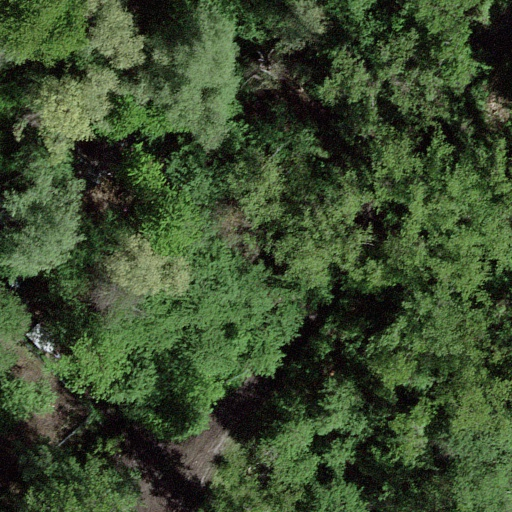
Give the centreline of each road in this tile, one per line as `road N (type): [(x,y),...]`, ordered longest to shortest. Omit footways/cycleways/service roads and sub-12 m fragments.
road 1 (track): [(198,511),(218,452),(450,93),(511,23)]
road 2 (track): [(198,0),(0,63)]
